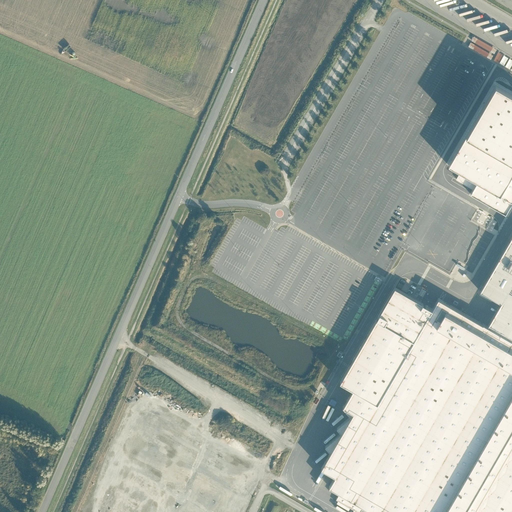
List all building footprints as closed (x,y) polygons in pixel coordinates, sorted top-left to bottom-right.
[(491,58),(496,49),(474,36),(469,45),(491,58)] [(511,59),(498,51),(494,59),(511,69),(511,59)] [(511,92),(493,82),(463,133),(511,160),(511,92)] [(511,169),(511,160),(463,133),(446,164),(477,182),(498,194),(511,169)] [(511,169),(498,194),(511,202),(511,201),(511,169)] [(505,213),(511,202),(498,194),(477,182),(470,193),(505,213)] [(503,301),(489,325),(511,337),(511,235),(481,289),(503,301)] [(511,511),(511,337),(489,325),(437,295),(431,306),(395,285),(339,385),(343,387),(334,406),(315,446),(321,453),(311,469),(325,477),(319,488),(331,494),(328,499),(353,511),(356,506),(365,511),(511,511)]
